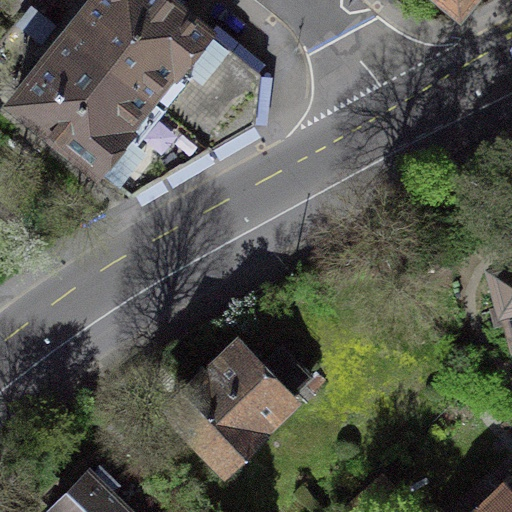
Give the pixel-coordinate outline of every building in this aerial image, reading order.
[(0,0),(0,4),(18,19),(32,0),(0,0)] [(168,0),(95,0),(69,33),(212,149),(254,125),(260,74),(207,31),(168,0)] [(69,33),(14,102),(131,197),(144,189),(212,149),(69,33)] [(511,266),(493,271),(511,341),(511,266)] [(188,389),(168,408),(225,468),(259,436),(256,434),(291,400),(289,397),(310,376),(282,347),(261,368),(239,345),(204,378),(202,376),(188,389)] [(126,511),(107,493),(117,483),(99,466),(90,476),(89,475),(52,511),(53,511),(126,511)] [(501,491),(478,511),(511,511),(511,481),(502,491),(501,491)]
